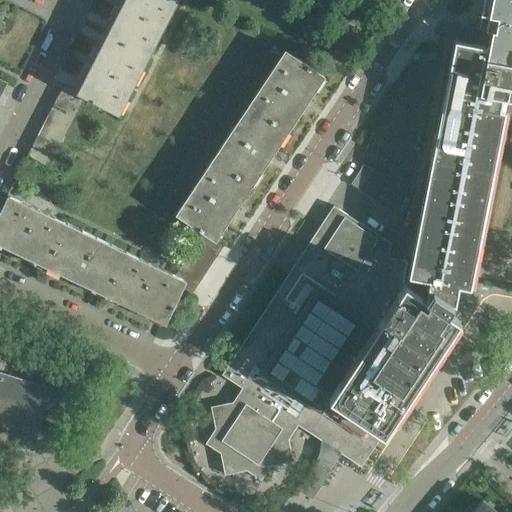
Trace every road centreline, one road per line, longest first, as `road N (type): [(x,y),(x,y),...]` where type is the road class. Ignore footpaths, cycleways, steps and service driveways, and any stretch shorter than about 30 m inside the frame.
road 1 (residential): [(421,0),(180,360)]
road 2 (residential): [(210,511),(149,474),(134,451),(180,360)]
road 3 (residential): [(180,360),(0,277)]
road 4 (residential): [(0,164),(72,14)]
road 5 (tertiary): [(511,389),(409,511)]
